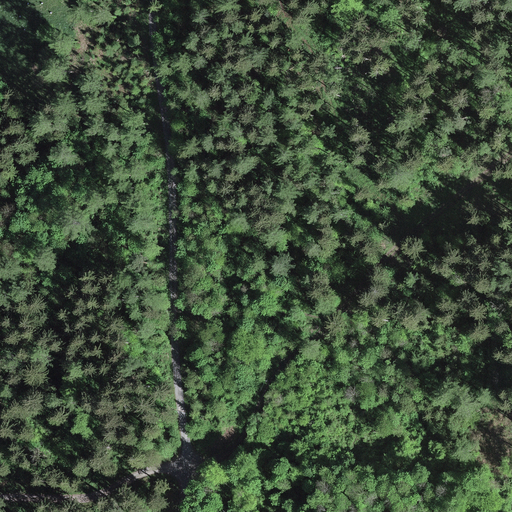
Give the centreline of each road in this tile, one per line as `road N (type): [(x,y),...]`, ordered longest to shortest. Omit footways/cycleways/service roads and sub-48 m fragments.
road 1 (track): [(0,494),(65,499),(156,469),(189,478),(230,453),(287,363),(385,257),(511,152)]
road 2 (track): [(174,311),(171,160),(154,0)]
road 3 (track): [(186,511),(174,311)]
